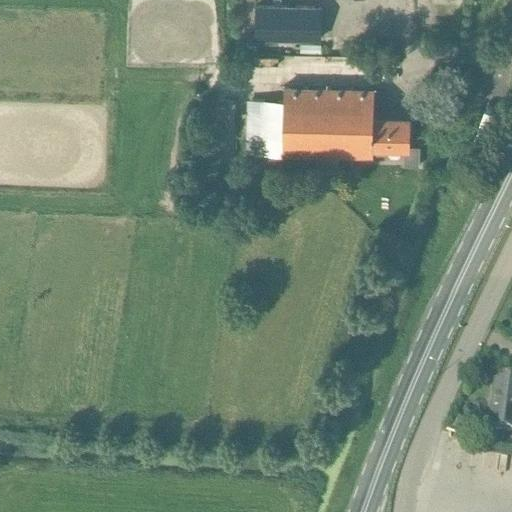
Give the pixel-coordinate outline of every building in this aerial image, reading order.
[(320,39),(321,7),(255,6),(254,37),(320,39)] [(408,147),(409,116),(374,116),(374,87),(283,86),(283,100),(246,100),(246,155),(282,156),(282,154),(315,155),(315,171),(338,172),(339,156),(385,156),(384,147),(408,147)] [(341,157),(341,167),(352,168),(352,158),(341,157)] [(511,384),(495,383),(490,429),(511,431),(511,384)] [(458,417),(452,428),(461,432),(467,421),(458,417)]
